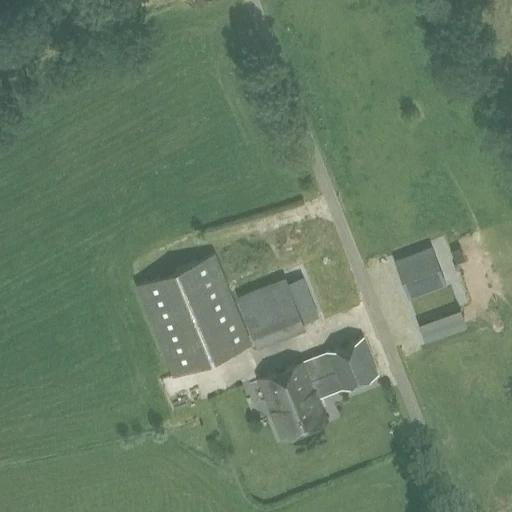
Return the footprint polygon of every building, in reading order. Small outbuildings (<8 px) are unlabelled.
[(405,289),(443,275),(432,245),(394,259),(405,289)] [(335,249),(303,260),(324,322),(356,311),(335,249)] [(251,343),(214,252),(137,284),(174,374),(251,343)] [(294,273),(285,277),(284,275),(237,294),(257,345),(305,326),(303,322),(313,318),(294,273)] [(449,312),(419,324),(425,340),(455,329),(449,312)] [(256,377),(259,385),(271,415),(273,414),(281,437),(288,434),(290,437),(320,426),(319,423),(328,418),(325,413),(328,411),(322,394),(375,373),(360,336),(256,377)]
